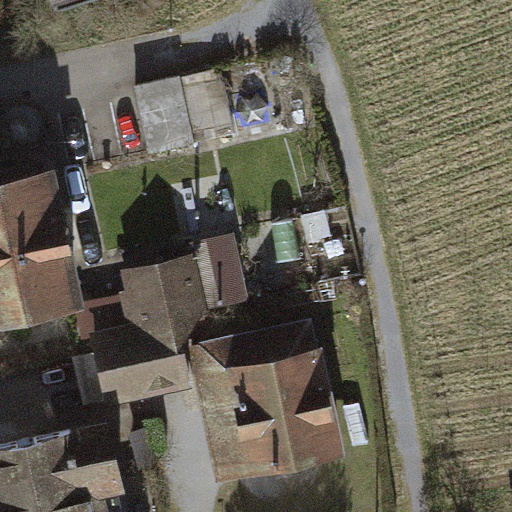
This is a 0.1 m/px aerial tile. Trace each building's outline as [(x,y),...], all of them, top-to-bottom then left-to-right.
[(230,72),(141,87),(152,156),(242,141),(230,72)] [(70,164),(0,179),(0,326),(102,304),(70,164)] [(243,179),(183,185),(187,233),(247,227),(243,179)] [(233,234),(186,244),(189,258),(132,270),(144,326),(179,318),(205,313),(204,306),(246,297),(233,234)] [(144,326),(97,336),(109,395),(192,377),(179,318),(144,326)] [(312,320),(195,345),(221,473),(339,449),(320,349),(318,349),(312,320)] [(139,511),(117,416),(0,444),(0,511),(139,511)]
